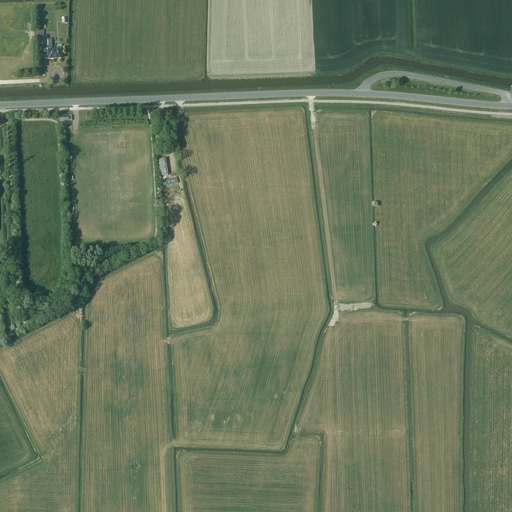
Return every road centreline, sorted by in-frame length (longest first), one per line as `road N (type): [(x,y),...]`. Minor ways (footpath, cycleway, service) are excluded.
road 1 (tertiary): [(511,106),(359,92),(0,105)]
road 2 (track): [(5,105),(15,324)]
